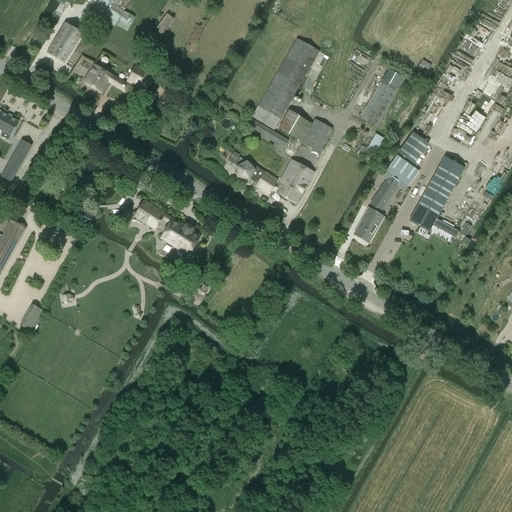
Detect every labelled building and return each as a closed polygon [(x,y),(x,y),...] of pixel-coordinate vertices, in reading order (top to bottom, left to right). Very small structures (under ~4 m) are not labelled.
[(84,0),(103,12),(99,18),(113,27),(115,24),(126,31),(135,18),(123,10),(129,0),(84,0)] [(37,18),(41,11),(27,3),(23,10),(37,18)] [(167,14),(155,30),(162,35),(174,19),(167,14)] [(64,63),(82,34),(65,23),(47,53),(64,63)] [(511,58),(511,44),(500,38),(491,54),(506,61),(508,57),(511,58)] [(297,39),(258,107),(252,117),(273,130),(319,51),(297,39)] [(426,74),(431,66),(422,60),(417,68),(426,74)] [(145,91),(154,75),(136,65),(126,84),(113,75),(112,76),(94,65),(83,83),(102,94),(109,83),(125,92),(130,83),(145,91)] [(453,86),(456,79),(455,79),(458,72),(448,67),(442,81),(453,86)] [(388,69),(380,83),(360,118),(374,126),(402,77),(388,69)] [(301,143),(312,124),(288,110),(278,129),(301,143)] [(11,137),(19,122),(0,111),(0,130),(2,132),(0,136),(8,141),(10,136),(11,137)] [(251,119),(246,126),(284,148),(288,140),(251,119)] [(318,153),(332,129),(315,120),(312,124),(301,143),(318,153)] [(398,153),(414,165),(428,144),(412,133),(398,153)] [(375,134),(366,149),(373,153),(377,155),(386,140),(375,134)] [(11,183),(32,146),(21,140),(0,177),(11,183)] [(361,146),(356,154),(369,161),(373,153),(366,149),(361,146)] [(234,152),(228,160),(237,167),(247,163),(238,156),(234,152)] [(385,172),(390,176),(370,205),(376,209),(375,212),(368,208),(353,235),(369,244),(384,217),(379,214),(400,183),(406,188),(418,172),(397,156),(385,172)] [(408,222),(428,233),(464,168),(444,157),(408,222)] [(254,170),(248,179),(257,184),(256,187),(269,195),(271,191),(274,192),(295,205),(314,173),(291,161),(276,188),(273,186),(277,180),(255,166),(253,170),(254,170)] [(247,163),(237,167),(238,177),(248,179),(254,170),(253,170),(247,163)] [(54,190),(48,201),(64,210),(70,199),(54,190)] [(143,201),(134,216),(155,229),(162,218),(170,223),(160,238),(181,251),(179,255),(179,256),(178,256),(178,257),(179,257),(179,258),(180,258),(180,259),(181,259),(181,258),(182,258),(185,253),(188,255),(201,236),(192,230),(193,229),(186,224),(185,226),(173,218),(172,219),(164,214),(165,214),(143,201)] [(11,220),(2,237),(0,235),(0,271),(25,228),(22,223),(17,220),(11,220)] [(450,221),(446,229),(453,232),(457,224),(450,221)] [(204,285),(198,294),(203,296),(208,288),(204,285)] [(63,294),(63,296),(62,296),(64,304),(71,303),(70,301),(73,300),(72,297),(70,297),(69,295),(65,296),(64,294),(63,294)] [(140,311),(139,307),(137,305),(134,306),(133,309),(134,313),(135,314),(135,316),(139,319),(142,314),(140,313),(140,311)] [(33,306),(20,327),(31,334),(44,312),(38,309),(33,306)]
